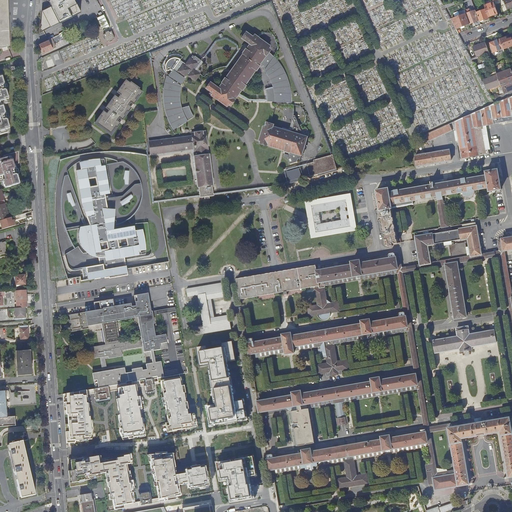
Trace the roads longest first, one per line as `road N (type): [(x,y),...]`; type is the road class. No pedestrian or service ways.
road 1 (tertiary): [(33,137),(60,511)]
road 2 (unknown): [(258,453),(432,424),(438,415)]
road 3 (residential): [(239,343),(268,500)]
road 4 (unknown): [(484,483),(339,511)]
road 5 (tertiary): [(32,0),(33,137)]
